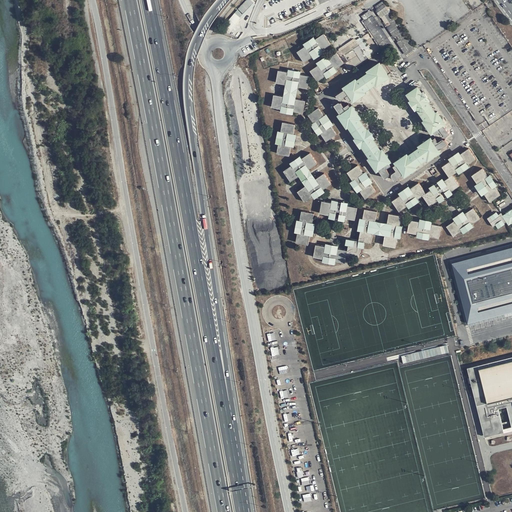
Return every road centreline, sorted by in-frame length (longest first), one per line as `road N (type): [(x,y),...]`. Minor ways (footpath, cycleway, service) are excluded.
road 1 (motorway): [(129,0),(223,511)]
road 2 (motorway): [(233,463),(186,85),(190,52),(220,0)]
road 3 (motorway): [(233,463),(147,0)]
road 4 (unclassified): [(213,65),(289,511)]
road 5 (residential): [(511,184),(422,53)]
